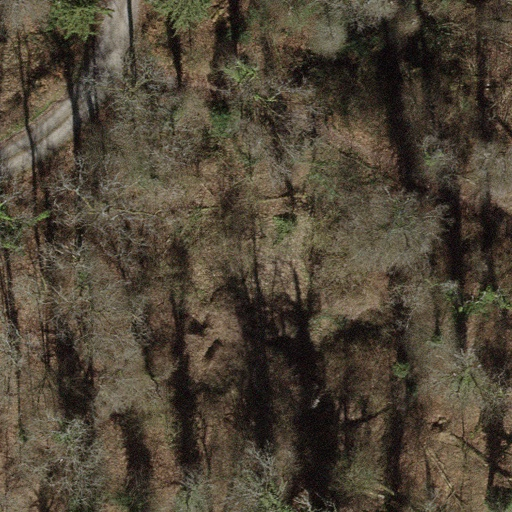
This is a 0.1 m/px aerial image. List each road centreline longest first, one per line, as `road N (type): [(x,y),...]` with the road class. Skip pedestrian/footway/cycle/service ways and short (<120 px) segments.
road 1 (track): [(114,55),(291,112),(430,176),(511,229)]
road 2 (track): [(0,164),(58,128),(114,55)]
